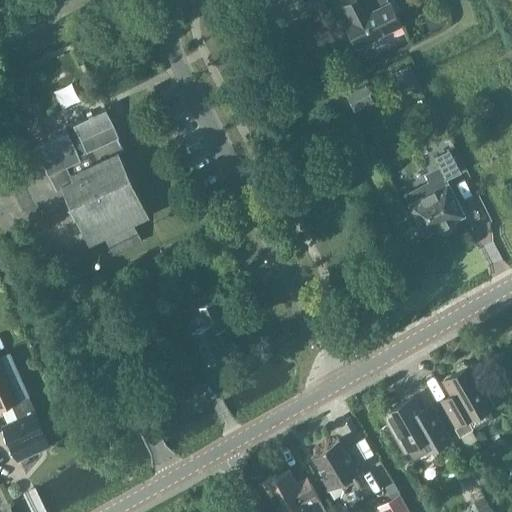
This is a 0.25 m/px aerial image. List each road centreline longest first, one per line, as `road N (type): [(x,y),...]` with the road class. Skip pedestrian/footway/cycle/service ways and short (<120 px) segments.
road 1 (residential): [(322,327),(169,48),(171,0)]
road 2 (unclassified): [(113,511),(350,377)]
road 3 (unclassified): [(350,377),(511,286)]
